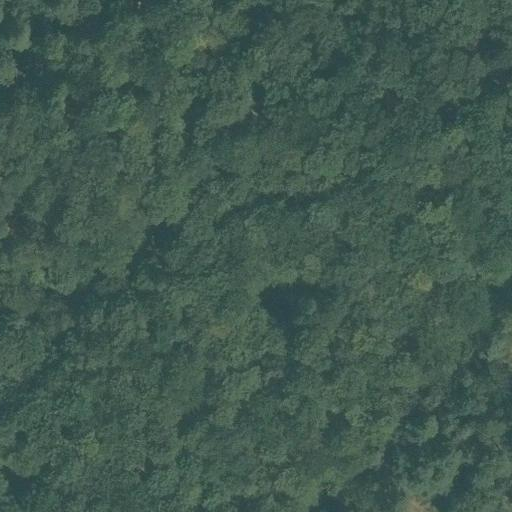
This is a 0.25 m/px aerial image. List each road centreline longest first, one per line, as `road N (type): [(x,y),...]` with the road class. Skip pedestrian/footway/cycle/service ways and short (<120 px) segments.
road 1 (track): [(511,257),(309,511)]
road 2 (track): [(108,0),(0,95)]
road 3 (track): [(0,436),(95,511)]
